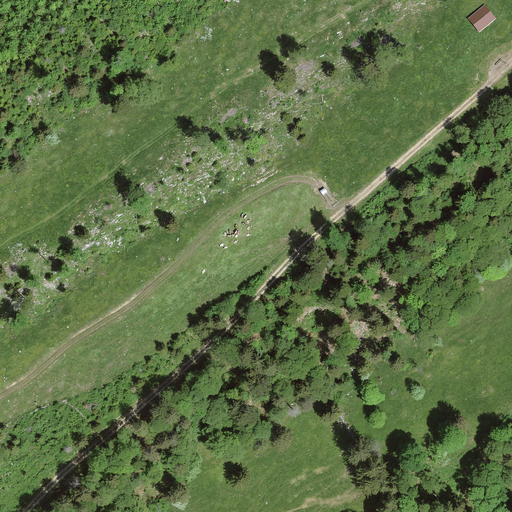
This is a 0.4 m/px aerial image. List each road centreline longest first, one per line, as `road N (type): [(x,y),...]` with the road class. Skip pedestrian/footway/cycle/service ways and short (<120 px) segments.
road 1 (track): [(26,511),(225,330),(332,219),(511,63)]
road 2 (track): [(0,245),(364,0)]
road 3 (track): [(340,212),(303,178),(257,193),(214,222),(128,306),(0,396)]
